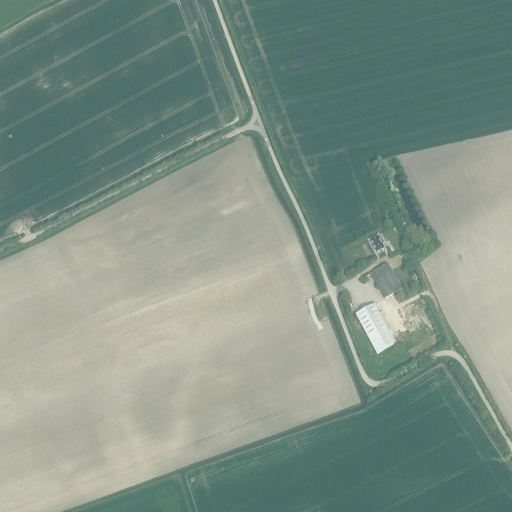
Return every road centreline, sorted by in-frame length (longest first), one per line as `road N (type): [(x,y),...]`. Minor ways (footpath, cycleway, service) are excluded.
road 1 (unclassified): [(511,446),(450,352),(386,382),(367,379),(259,120)]
road 2 (unclassified): [(0,251),(259,120)]
road 3 (unclassified): [(259,120),(215,0)]
